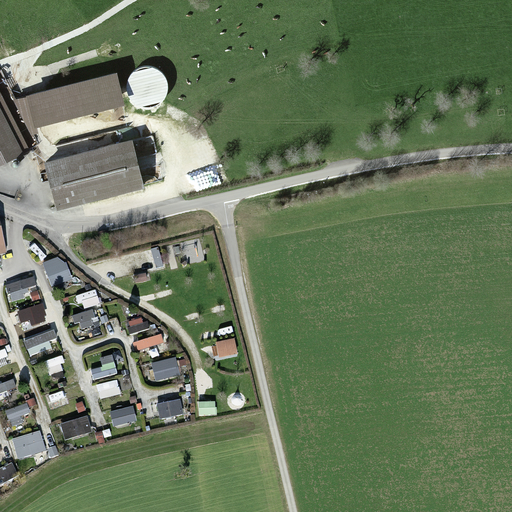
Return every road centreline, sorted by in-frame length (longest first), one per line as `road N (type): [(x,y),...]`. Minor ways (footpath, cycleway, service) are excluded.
road 1 (unclassified): [(114,219),(363,167),(511,150)]
road 2 (track): [(55,223),(65,250),(183,338),(197,363),(201,401)]
road 3 (track): [(234,276),(290,511)]
road 4 (track): [(127,0),(0,66)]
